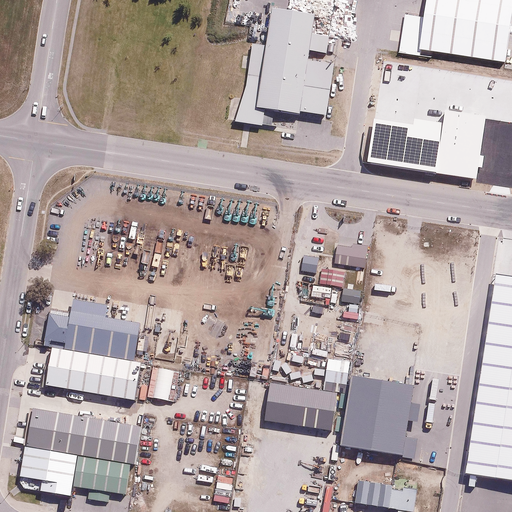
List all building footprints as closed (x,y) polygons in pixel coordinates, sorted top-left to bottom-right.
[(507,0),(420,0),(413,50),(499,62),(507,0)] [(310,17),(270,12),(264,51),(249,49),(243,92),(231,124),(260,128),(262,111),(326,120),(333,66),(304,62),(310,17)] [(338,244),(334,262),(364,270),(369,252),(338,244)] [(318,255),(304,254),(304,271),(318,271),(318,255)] [(344,271),(322,268),(320,286),(342,289),(344,271)] [(511,274),(489,270),(457,470),(511,478),(511,274)] [(359,305),(361,291),(345,289),(343,303),(359,305)] [(63,315),(44,312),(39,345),(126,358),(132,321),(98,315),(100,305),(65,299),(63,315)] [(358,315),(348,314),(347,323),(357,325),(358,315)] [(128,397),(134,361),(45,347),(39,384),(128,397)] [(408,381),(344,371),(333,442),(408,454),(411,436),(399,434),(408,381)] [(331,393),(266,383),(260,421),(325,431),(331,393)] [(27,404),(21,443),(131,461),(138,423),(27,404)] [(76,457),(17,448),(13,476),(40,480),(39,489),(70,494),(71,488),(76,457)] [(126,464),(76,457),(71,488),(121,496),(126,464)] [(386,480),(355,475),(351,500),(409,509),(413,488),(398,486),(397,489),(385,488),(386,480)]
